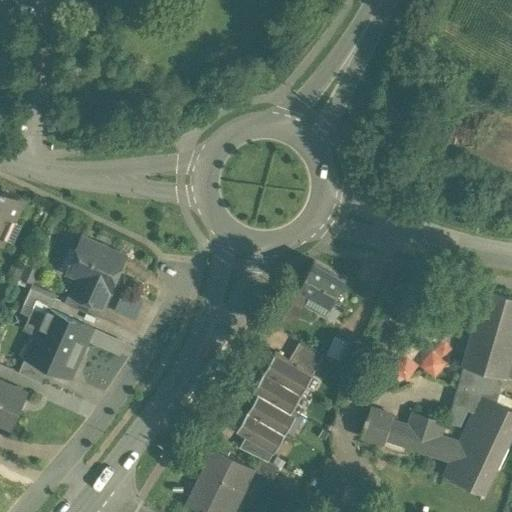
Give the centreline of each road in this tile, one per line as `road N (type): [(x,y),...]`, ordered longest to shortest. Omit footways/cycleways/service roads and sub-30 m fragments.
road 1 (secondary): [(246,247),(202,357),(80,511)]
road 2 (residential): [(201,181),(37,171),(0,153)]
road 3 (tertiary): [(321,213),(511,251)]
road 4 (secondary): [(382,0),(302,138)]
road 5 (secondary): [(302,138),(281,126),(244,128),(215,149),(201,181)]
